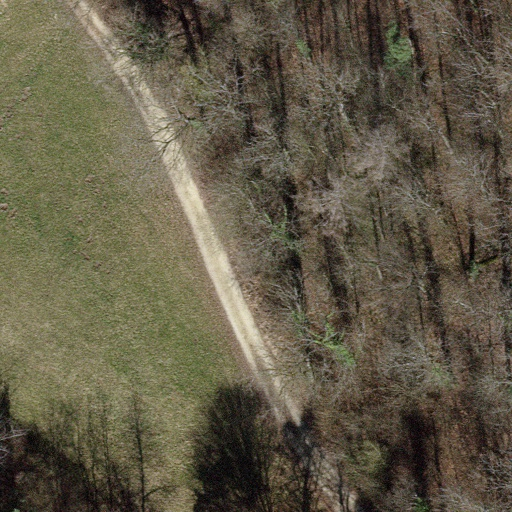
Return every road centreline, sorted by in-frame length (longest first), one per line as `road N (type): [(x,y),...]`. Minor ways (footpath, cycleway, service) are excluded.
road 1 (track): [(365,511),(254,352),(153,102)]
road 2 (track): [(153,102),(75,0)]
